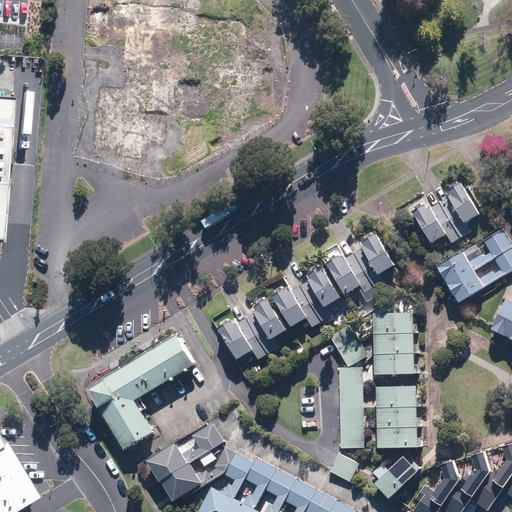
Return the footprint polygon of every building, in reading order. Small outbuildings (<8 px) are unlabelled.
[(246,120),(252,20),(208,17),(209,6),(144,2),(144,0),(114,0),(112,37),(122,38),(121,62),(130,63),(128,91),(95,89),(91,150),(115,152),(115,158),(146,160),(148,131),(168,132),(169,114),(246,120)] [(0,99),(11,100),(14,57),(0,56),(0,99)] [(0,252),(1,253),(11,100),(0,99),(0,252)] [(419,212),(436,240),(451,232),(454,238),(470,229),(467,222),(482,213),(465,185),(452,193),(454,197),(433,210),(430,205),(419,212)] [(444,266),(464,300),(511,270),(511,247),(502,231),(486,241),(494,253),(475,264),(468,252),(444,266)] [(333,263),(351,292),(366,284),(369,290),(385,280),(382,275),(399,265),(381,235),(368,243),(369,246),(347,259),(345,256),(333,263)] [(281,296),(298,325),(313,316),(317,322),(332,314),(328,307),(346,297),(329,268),(318,274),(320,276),(293,292),(292,290),(281,296)] [(227,328),(243,357),(259,348),(262,354),(277,345),(274,339),(291,329),(275,300),(263,307),(264,310),(237,325),(236,323),(227,328)] [(511,300),(499,326),(511,332),(511,300)] [(420,371),(419,312),(379,313),(380,372),(420,371)] [(369,354),(352,325),(334,335),(351,364),(369,354)] [(194,367),(177,338),(91,389),(127,448),(156,431),(137,401),(194,367)] [(367,447),(365,368),(344,369),(345,447),(367,447)] [(423,445),(421,385),(381,386),(383,446),(423,445)] [(154,460),(180,500),(207,483),(228,472),(238,453),(229,448),(219,465),(220,468),(204,478),(194,461),(226,441),(214,424),(196,436),(203,448),(191,456),(182,442),(154,460)] [(0,443),(0,511),(9,511),(32,499),(0,443)] [(511,443),(509,445),(511,454),(511,457),(496,479),(494,478),(477,501),(490,510),(511,479),(511,443)] [(464,511),(495,470),(489,451),(478,455),(481,465),(465,488),(462,486),(446,508),(451,511),(464,511)] [(218,486),(203,511),(358,511),(359,511),(260,458),(257,463),(239,454),(229,475),(238,479),(230,493),(218,486)] [(342,455),(333,471),(351,481),(360,465),(342,455)] [(382,482),(395,495),(422,469),(409,456),(382,482)] [(416,511),(439,511),(464,479),(458,460),(446,463),(450,477),(439,492),(431,486),(422,498),(425,500),(416,511)]
